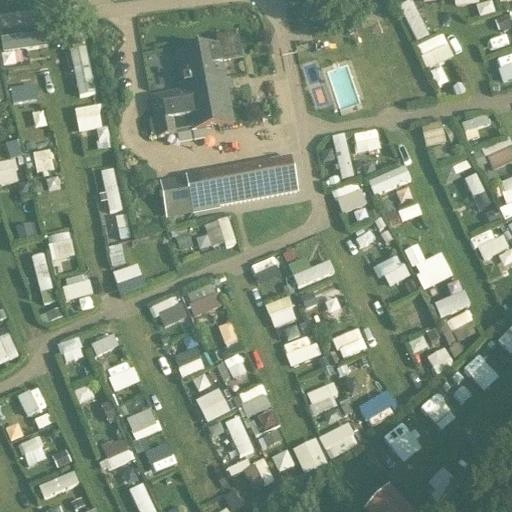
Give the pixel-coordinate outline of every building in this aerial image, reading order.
[(411,0),(397,7),(415,44),(429,37),(411,0)] [(476,7),(480,19),(495,13),(491,2),(476,7)] [(11,58),(34,58),(34,36),(11,36),(11,58)] [(150,100),(152,110),(154,122),(150,122),(148,125),(150,134),(153,136),(156,136),(157,140),(233,126),(221,65),(241,61),(236,36),(216,40),(218,49),(175,57),(183,94),(150,100)] [(416,46),(425,71),(453,61),(444,36),(416,46)] [(79,41),(60,43),(61,54),(80,52),(79,41)] [(511,55),(495,61),(499,71),(511,67),(511,55)] [(429,73),(436,89),(448,84),(441,68),(429,73)] [(98,108),(75,111),(78,133),(101,130),(98,108)] [(441,124),(422,128),(425,149),(445,146),(441,124)] [(112,145),(108,128),(96,130),(99,148),(112,145)] [(357,156),(381,150),(376,130),(351,137),(357,156)] [(344,135),(330,138),(340,182),(354,179),(344,135)] [(483,148),(490,171),(511,164),(511,146),(510,140),(483,148)] [(49,151),(31,155),(35,176),(53,173),(49,151)] [(291,159),(158,183),(165,221),(219,212),(219,209),(297,195),(291,159)] [(13,161),(0,164),(0,187),(18,183),(13,161)] [(112,170),(100,173),(110,216),(122,213),(112,170)] [(392,170),(370,179),(380,201),(401,192),(392,170)] [(476,176),(463,181),(477,213),(490,208),(476,176)] [(507,205),(511,202),(511,179),(499,185),(507,205)] [(341,216),(366,206),(358,185),(333,195),(341,216)] [(116,217),(119,242),(130,240),(127,216),(116,217)] [(200,253),(235,244),(228,219),(203,226),(206,237),(197,239),(200,253)] [(19,271),(44,265),(34,223),(15,228),(18,243),(13,244),(19,271)] [(509,252),(504,237),(493,241),(490,233),(472,240),(480,263),(509,252)] [(50,262),(73,259),(69,234),(47,237),(50,262)] [(511,254),(509,250),(498,259),(506,269),(511,264),(511,254)] [(438,272),(446,269),(442,255),(416,264),(431,309),(456,301),(449,280),(442,282),(438,272)] [(113,269),(118,292),(163,281),(157,258),(113,269)] [(397,258),(375,269),(385,290),(408,279),(397,258)] [(258,287),(281,278),(274,259),(250,268),(258,287)] [(329,263),(311,270),(307,259),(288,266),(297,290),(335,276),(329,263)] [(193,320),(221,309),(212,287),(184,298),(193,320)] [(337,295),(328,298),(325,287),(311,292),(322,324),(344,316),(337,295)] [(151,309),(161,330),(187,318),(177,297),(151,309)] [(263,307),(273,331),(297,321),(287,297),(263,307)] [(468,312),(445,322),(456,346),(479,335),(468,312)] [(224,347),(239,341),(232,323),(217,329),(224,347)] [(111,326),(85,338),(95,359),(120,347),(111,326)] [(332,340),(340,362),(366,351),(358,330),(332,340)] [(291,369),(321,357),(313,336),(282,348),(291,369)] [(0,340),(0,366),(17,359),(7,337),(0,340)] [(58,345),(63,365),(85,359),(79,339),(58,345)] [(172,359),(182,382),(205,372),(196,349),(172,359)] [(238,356),(223,363),(232,382),(247,375),(238,356)] [(105,373),(114,395),(139,384),(130,363),(105,373)] [(79,406),(95,400),(89,386),(74,392),(79,406)] [(304,395),(312,418),(339,409),(331,386),(304,395)] [(237,398),(247,420),(271,409),(261,387),(237,398)] [(16,398),(25,418),(40,412),(31,391),(16,398)] [(206,423),(228,414),(218,392),(196,402),(206,423)] [(371,430),(398,414),(385,392),(358,409),(371,430)] [(125,421),(135,444),(161,433),(150,410),(125,421)] [(252,421),(258,437),(280,428),(274,412),(252,421)] [(207,429),(213,441),(228,433),(223,421),(207,429)] [(331,460),(356,448),(346,426),(320,439),(331,460)] [(224,441),(231,461),(254,453),(247,433),(224,441)] [(279,434),(260,440),(263,449),(281,443),(279,434)] [(38,438),(18,447),(26,468),(47,460),(38,438)] [(122,439),(99,450),(110,473),(133,462),(122,439)] [(292,451),(304,477),(327,465),(315,440),(292,451)] [(151,474),(175,469),(169,446),(146,452),(151,474)] [(274,458),(279,472),(290,468),(285,454),(274,458)] [(263,458),(240,469),(252,495),(275,484),(263,458)] [(410,511),(388,489),(363,511),(410,511)] [(73,511),(86,505),(79,492),(67,498),(73,511)] [(70,511),(66,496),(47,501),(50,511),(70,511)]
